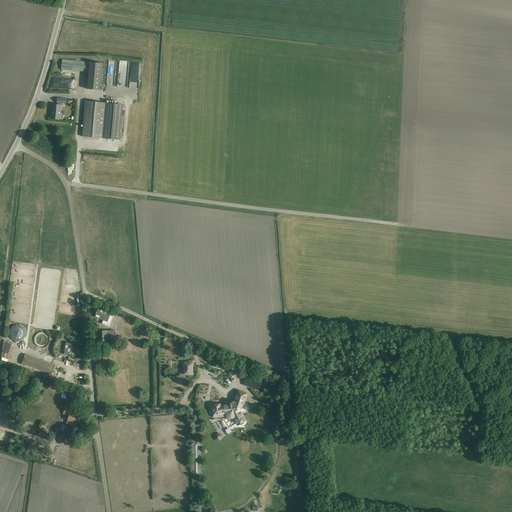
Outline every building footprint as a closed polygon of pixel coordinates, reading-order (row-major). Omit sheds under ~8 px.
[(62,60),(61,70),(88,72),(87,89),(101,90),(103,63),(62,60)] [(74,92),(74,83),(67,82),(66,91),(74,92)] [(66,104),(66,99),(58,98),(57,103),(57,105),(53,104),(53,111),(52,111),(51,119),(59,120),(60,116),(61,116),(62,105),(62,103),(66,104)] [(107,103),(86,101),(82,137),(104,139),(107,103)] [(122,104),(107,103),(104,139),(119,140),(122,104)] [(103,320),(108,322),(112,312),(105,309),(105,310),(105,311),(98,308),(95,317),(103,320)] [(115,330),(108,330),(94,331),(94,346),(108,345),(115,345),(115,330)] [(11,355),(14,345),(7,343),(4,352),(11,355)] [(75,372),(44,361),(26,354),(22,364),(72,382),(75,372)] [(193,375),(193,363),(184,363),(184,375),(193,375)] [(248,376),(244,385),(258,390),(262,381),(248,376)] [(270,384),(270,388),(265,387),(264,392),(269,393),(269,389),(276,390),(277,385),(270,384)] [(77,395),(63,390),(61,399),(65,400),(67,397),(75,400),(77,395)] [(242,409),(244,408),(245,405),(244,404),(243,404),(243,402),(246,394),(239,391),(236,398),(235,400),(236,400),(235,401),(234,401),(230,403),(231,405),(221,406),(221,405),(213,405),(214,415),(219,414),(219,413),(226,413),(227,415),(228,417),(230,418),(232,418),(234,417),(238,425),(239,424),(240,425),(241,425),(244,424),(244,422),(244,421),(245,421),(240,412),(241,408),(242,409)] [(77,422),(81,424),(83,418),(79,416),(80,414),(71,411),(72,407),(66,405),(63,414),(69,416),(68,420),(76,423),(77,422)] [(236,431),(232,423),(228,425),(227,422),(221,425),(226,436),(236,431)] [(49,435),(44,432),(42,430),(39,435),(47,439),(49,435)]
